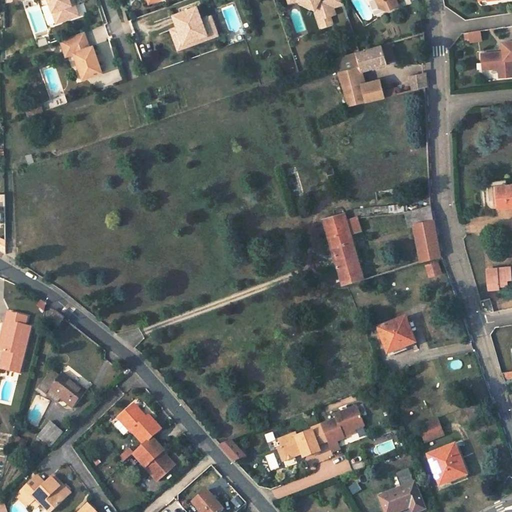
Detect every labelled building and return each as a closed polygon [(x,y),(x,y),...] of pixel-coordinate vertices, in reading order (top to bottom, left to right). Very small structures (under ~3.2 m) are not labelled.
[(48,0),(52,10),(56,9),(58,10),(61,18),(78,12),(74,0),(71,1),(70,0),(48,0)] [(297,0),(316,9),(319,19),(326,17),(328,25),(333,24),(331,16),(336,14),(334,8),(344,4),(342,0),(297,0)] [(381,0),(386,10),(398,5),(395,0),(381,0)] [(202,17),(197,4),(174,13),(178,25),(171,27),(179,47),(219,32),(211,14),(202,17)] [(56,9),(52,10),(56,20),(61,18),(58,10),(56,9)] [(326,17),(319,19),(322,27),(328,25),(326,17)] [(89,45),(83,30),(60,39),(63,47),(72,44),(74,51),(83,76),(102,70),(92,44),(89,45)] [(503,51),(481,53),(482,61),(487,61),(487,68),(498,67),(499,76),(511,74),(511,61),(511,58),(511,40),(502,42),(503,51)] [(72,44),(63,47),(66,54),(74,51),(72,44)] [(400,94),(398,87),(383,91),(380,80),(365,83),(362,71),(387,63),(381,45),(336,59),(339,72),(349,107),(400,94)] [(425,73),(408,76),(411,91),(426,87),(425,73)] [(29,114),(45,111),(43,104),(28,108),(29,114)] [(481,106),(482,118),(491,117),(490,106),(481,106)] [(511,182),(506,183),(506,179),(492,181),(490,182),(489,183),(489,185),(490,199),(487,200),(488,204),(489,205),(491,207),(492,207),(496,207),(511,205),(511,182)] [(411,212),(414,226),(421,261),(440,258),(437,239),(431,206),(411,212)] [(411,212),(404,213),(408,228),(414,226),(411,212)] [(351,234),(347,220),(345,213),(324,219),(342,284),(358,279),(359,282),(365,280),(351,234)] [(351,234),(362,231),(359,218),(347,220),(351,234)] [(441,273),(438,262),(426,266),(429,277),(441,273)] [(509,267),(487,269),(488,288),(498,288),(498,285),(497,279),(504,279),(510,278),(509,267)] [(0,366),(0,367),(18,372),(30,325),(23,324),(26,315),(8,310),(0,343),(0,349),(4,350),(0,366)] [(57,312),(47,324),(55,330),(60,323),(69,330),(73,326),(57,312)] [(415,343),(405,318),(377,328),(387,353),(415,343)] [(73,408),(86,391),(62,373),(60,375),(54,371),(40,388),(57,402),(60,398),(73,408)] [(160,429),(147,414),(144,417),(131,403),(117,416),(143,444),(153,435),(154,435),(160,429)] [(336,420),(321,426),(322,428),(327,442),(328,445),(329,445),(331,451),(334,452),(338,451),(340,447),(337,442),(344,439),(344,438),(343,435),(354,431),(364,427),(356,407),(335,416),(336,420)] [(438,420),(420,426),(424,437),(426,441),(443,435),(441,430),(438,420)] [(50,446),(62,432),(50,421),(41,432),(47,438),(44,441),(50,446)] [(327,442),(322,428),(312,432),(317,446),(327,442)] [(304,459),(320,453),(317,446),(312,432),(296,439),(295,435),(279,441),(282,448),(278,450),(283,462),(302,455),(304,459)] [(133,454),(155,480),(173,465),(160,451),(164,447),(154,435),(153,435),(143,444),(133,454)] [(244,457),(231,441),(220,445),(234,461),(244,457)] [(466,475),(454,445),(427,455),(439,486),(466,475)] [(128,448),(119,458),(122,462),(132,452),(128,448)] [(412,483),(407,470),(396,475),(402,487),(378,497),(384,511),(396,511),(409,507),(411,511),(415,511),(425,508),(414,482),(412,483)] [(32,480),(40,488),(45,483),(37,475),(32,480)] [(71,493),(62,484),(54,475),(51,478),(60,487),(58,488),(66,497),(71,493)] [(36,498),(49,511),(50,511),(66,497),(58,488),(60,487),(51,478),(45,483),(40,488),(32,480),(17,494),(28,506),(36,498)] [(219,511),(223,509),(206,491),(192,502),(200,511),(219,511)]
